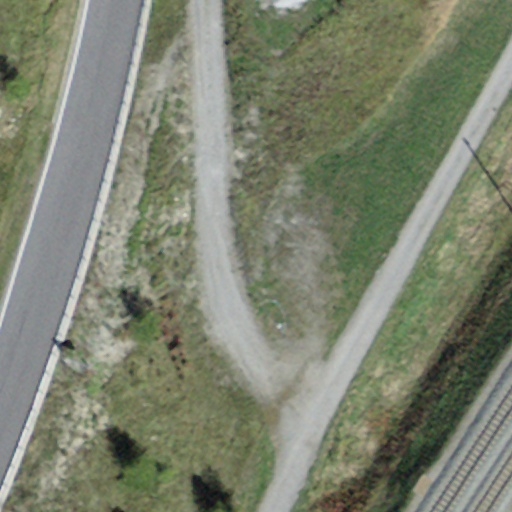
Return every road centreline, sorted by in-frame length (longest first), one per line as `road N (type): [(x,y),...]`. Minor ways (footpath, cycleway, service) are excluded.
road 1 (track): [(274,511),(511,43)]
road 2 (track): [(326,398),(255,356),(212,285),(192,106),(193,0)]
road 3 (tertiary): [(0,422),(97,101),(115,0)]
